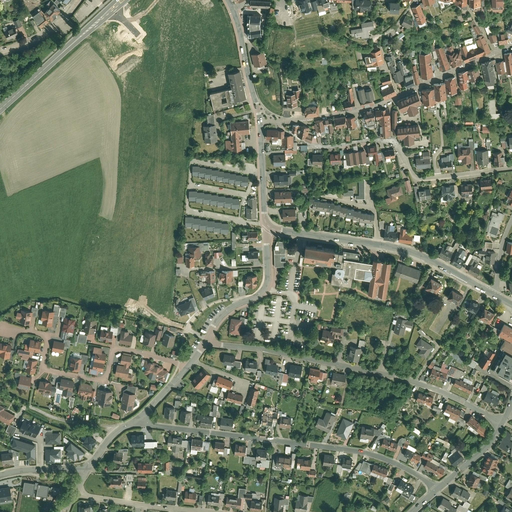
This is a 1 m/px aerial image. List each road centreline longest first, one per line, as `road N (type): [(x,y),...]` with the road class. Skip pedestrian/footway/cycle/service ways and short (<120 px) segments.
road 1 (residential): [(140,417),(356,451),(438,489)]
road 2 (residential): [(207,339),(419,384),(501,425)]
road 3 (residential): [(278,119),(316,146),(389,140),(413,177),(511,169)]
road 4 (tertiary): [(493,294),(404,249),(269,225)]
road 5 (residential): [(188,365),(121,348),(103,379),(53,371),(43,365),(44,335),(5,330)]
road 6 (secondary): [(119,0),(0,108)]
road 7 (residential): [(269,225),(264,286),(221,315),(207,339)]
road 8 (residential): [(278,119),(398,95)]
